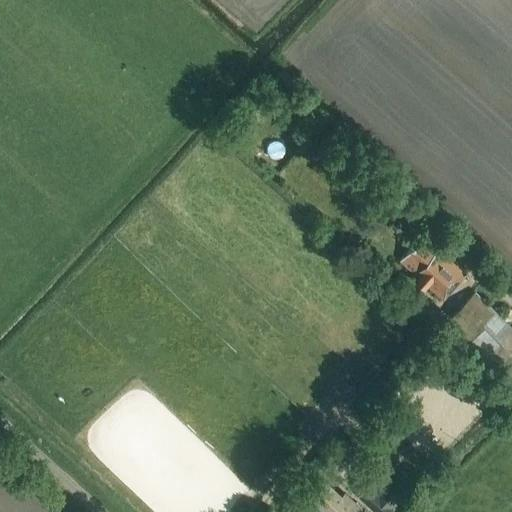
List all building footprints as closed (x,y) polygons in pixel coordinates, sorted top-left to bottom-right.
[(400,261),(443,299),(465,274),(446,257),(461,240),(449,229),(438,242),(426,231),(400,261)] [(511,391),(511,355),(504,348),(511,340),(511,330),(474,292),(443,323),(511,391)] [(325,463),(334,471),(355,449),(346,441),(325,463)] [(314,500),(311,504),(319,511),(358,511),(362,509),(343,492),(341,495),(325,480),(310,497),(314,500)] [(373,511),(378,511),(389,499),(370,482),(357,498),(373,511)]
